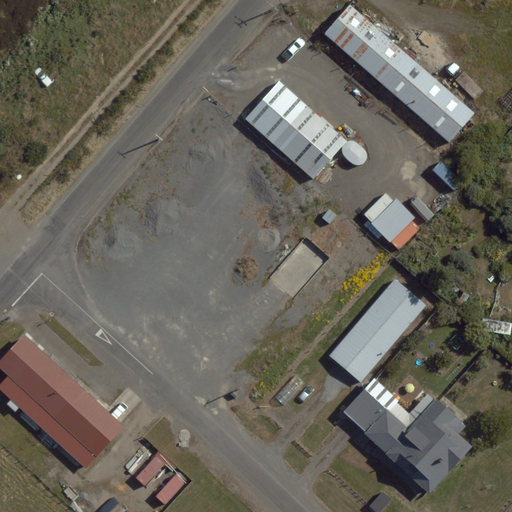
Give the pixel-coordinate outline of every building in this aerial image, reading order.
[(345,34),(313,73),(437,174),(469,135),(345,34)] [(300,130),(263,181),(310,215),(347,165),(300,130)] [(296,300),(332,263),(310,242),(274,279),(296,300)] [(326,390),(362,419),(427,337),(390,308),(326,390)] [(511,381),(490,363),(459,401),(498,434),(511,417),(511,381)] [(19,368),(0,387),(0,405),(47,449),(74,420),(19,368)] [(403,429),(361,467),(401,511),(426,511),(455,486),(403,429)] [(156,449),(133,473),(166,506),(189,482),(156,449)]
